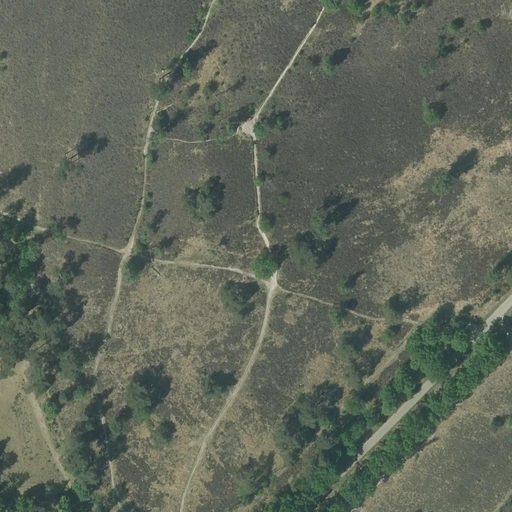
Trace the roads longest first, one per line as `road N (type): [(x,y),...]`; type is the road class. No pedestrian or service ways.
road 1 (unclassified): [(302,511),(511,299)]
road 2 (track): [(181,511),(205,441),(261,336),(273,284)]
road 3 (track): [(511,345),(345,511)]
